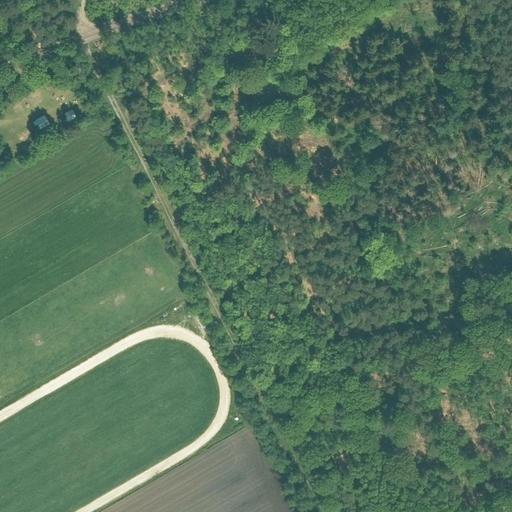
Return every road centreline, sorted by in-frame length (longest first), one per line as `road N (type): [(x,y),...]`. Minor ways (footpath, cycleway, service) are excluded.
road 1 (track): [(82,42),(317,511)]
road 2 (track): [(0,81),(81,35),(196,0)]
